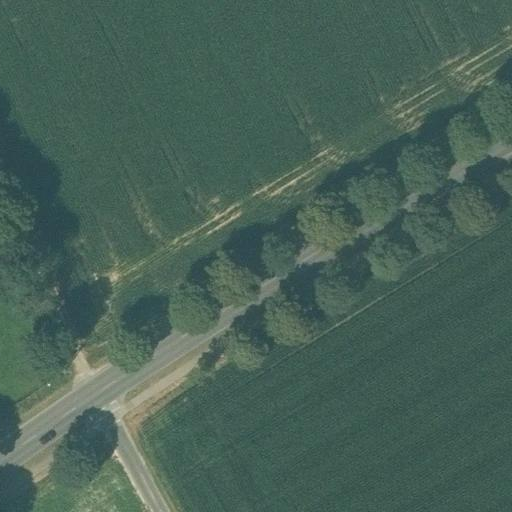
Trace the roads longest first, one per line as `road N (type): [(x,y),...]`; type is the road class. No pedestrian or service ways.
road 1 (primary): [(511,137),(92,396)]
road 2 (unclassified): [(92,396),(157,511)]
